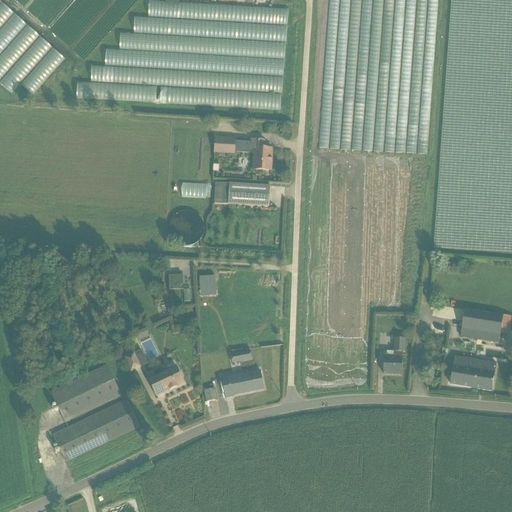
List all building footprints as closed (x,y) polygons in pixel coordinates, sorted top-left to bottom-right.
[(37,99),(70,60),(0,0),(0,87),(3,84),(16,96),(24,87),(37,99)] [(327,0),(327,11),(335,12),(331,106),(320,106),(319,130),(378,133),(427,135),(433,12),(422,11),(422,0),(327,0)] [(441,109),(436,249),(511,251),(511,144),(502,144),(502,132),(488,132),(490,75),(479,68),(480,37),(485,37),(494,30),(494,26),(511,11),(511,0),(447,0),(444,112),(441,109)] [(286,113),(292,12),(153,4),(152,21),(139,20),(137,37),(124,36),(123,53),(110,52),(109,69),(95,68),(94,85),(82,85),(81,101),(171,107),(166,92),(178,88),(171,83),(184,78),(189,93),(190,76),(198,74),(200,81),(195,87),(206,83),(207,75),(245,77),(250,92),(253,88),(258,100),(250,110),(286,113)] [(63,15),(51,31),(75,49),(87,33),(63,15)] [(137,121),(0,112),(0,196),(210,209),(215,135),(136,130),(137,121)] [(216,152),(237,153),(238,138),(217,137),(216,152)] [(270,149),(249,149),(249,170),(270,170),(270,149)] [(219,185),(218,206),(274,210),(275,188),(219,185)] [(192,290),(178,291),(179,302),(193,300),(192,290)] [(465,309),(460,338),(497,345),(502,315),(465,309)] [(393,349),(383,349),(383,376),(403,376),(404,334),(394,334),(393,349)] [(141,365),(134,351),(123,356),(130,370),(141,365)] [(495,363),(452,356),(447,385),(490,392),(495,363)] [(106,363),(50,391),(68,426),(51,435),(65,461),(137,425),(106,363)] [(147,378),(156,396),(185,382),(176,364),(147,378)] [(263,391),(259,369),(219,376),(223,398),(263,391)] [(207,393),(209,405),(221,403),(219,391),(207,393)]
